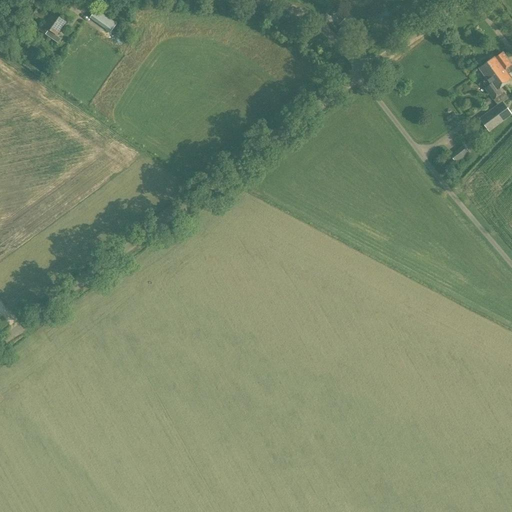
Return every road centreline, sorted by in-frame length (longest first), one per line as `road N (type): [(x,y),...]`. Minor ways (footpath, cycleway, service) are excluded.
road 1 (unclassified): [(0,342),(359,74)]
road 2 (unclassified): [(511,264),(359,74)]
road 3 (unclassified): [(257,0),(299,13),(364,64)]
